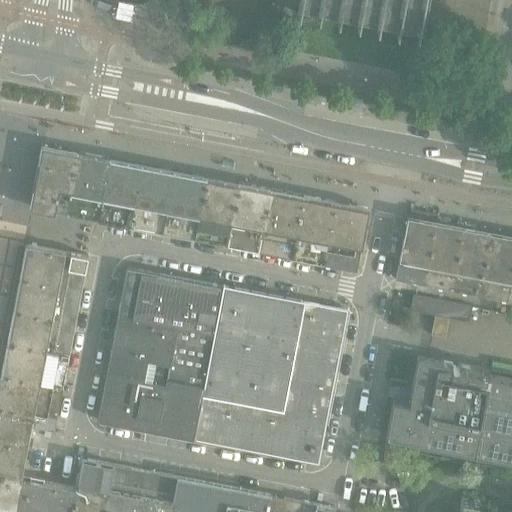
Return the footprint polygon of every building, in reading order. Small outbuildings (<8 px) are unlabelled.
[(305,0),(304,8),(414,30),(419,5),(431,7),(431,0),(305,0)] [(29,208),(34,209),(66,215),(78,152),(41,145),(29,208)] [(109,158),(78,152),(66,215),(97,221),(109,158)] [(142,164),(109,158),(97,221),(130,227),(142,164)] [(174,170),(142,164),(130,227),(162,233),(174,170)] [(207,177),(174,170),(162,233),(195,240),(207,177)] [(207,177),(195,240),(227,246),(239,183),(207,177)] [(272,189),(239,183),(227,246),(260,252),(272,189)] [(304,196),(272,189),(260,252),(292,258),(304,196)] [(318,198),(304,196),(292,258),(356,271),(368,208),(318,198)] [(511,235),(408,216),(396,278),(511,300),(511,235)] [(25,246),(7,342),(69,354),(88,256),(71,252),(70,253),(28,245),(28,246),(25,246)] [(214,334),(223,286),(127,267),(117,316),(214,334)] [(302,301),(223,286),(214,334),(194,439),(301,460),(306,436),(323,439),(327,423),(325,422),(347,313),(301,305),(302,301)] [(413,295),(410,310),(434,315),(431,334),(445,337),(449,318),(469,322),(472,306),(413,295)] [(194,439),(214,334),(117,316),(97,420),(194,439)] [(69,354),(7,342),(0,374),(63,386),(69,354)] [(409,402),(393,399),(387,434),(511,458),(511,377),(452,366),(453,363),(418,356),(409,402)] [(54,430),(63,386),(0,374),(0,375),(0,419),(31,426),(54,430)] [(31,426),(0,419),(0,440),(27,445),(31,426)] [(306,436),(301,460),(319,463),(323,439),(306,436)] [(27,445),(0,440),(0,472),(21,477),(27,445)] [(82,458),(77,488),(72,511),(104,511),(114,464),(82,458)] [(137,511),(146,470),(114,464),(104,511),(137,511)] [(170,511),(177,476),(146,470),(137,511),(170,511)] [(21,477),(0,472),(0,507),(22,511),(23,511),(30,479),(21,477)] [(268,511),(271,495),(177,476),(170,511),(268,511)] [(72,511),(77,488),(30,479),(23,511),(72,511)] [(300,511),(303,501),(271,495),(268,511),(300,511)] [(333,511),(335,507),(303,501),(300,511),(333,511)]
